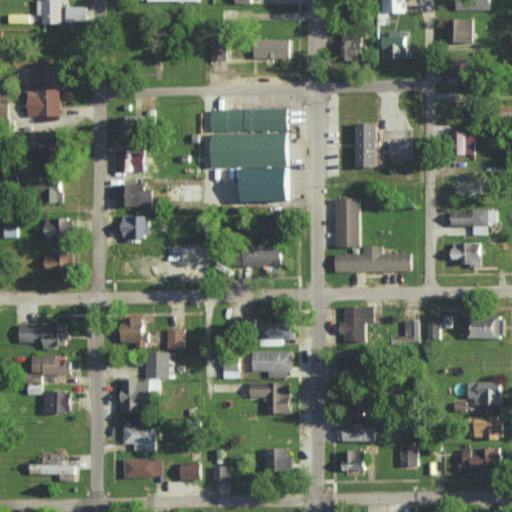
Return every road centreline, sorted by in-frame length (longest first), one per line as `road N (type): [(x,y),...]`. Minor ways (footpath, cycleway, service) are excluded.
road 1 (residential): [(511,290),(0,297)]
road 2 (residential): [(0,503),(511,496)]
road 3 (residential): [(94,511),(99,0)]
road 4 (residential): [(315,511),(315,0)]
road 5 (residential): [(429,82),(100,97)]
road 6 (residential): [(428,291),(428,0)]
